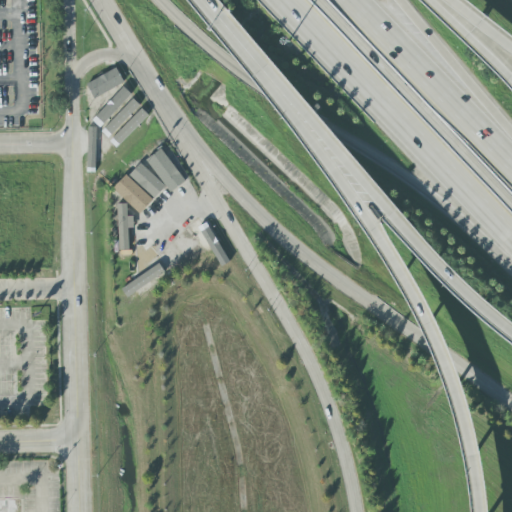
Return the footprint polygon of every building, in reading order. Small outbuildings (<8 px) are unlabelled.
[(123,84),(117,70),(86,83),(92,98),(123,84)] [(131,95),(123,88),(94,123),(102,130),(131,95)] [(137,109),(130,102),(103,132),(110,138),(137,109)] [(149,115),(141,108),(110,141),(117,148),(149,115)] [(83,168),(92,170),(100,130),(90,128),(83,168)] [(171,193),(186,181),(160,150),(146,162),(171,193)] [(154,199),(165,187),(140,163),(129,175),(154,199)] [(153,201),(125,175),(112,189),(139,215),(153,201)] [(127,216),(127,204),(118,204),(119,253),(129,253),(128,228),(133,228),(133,216),(127,216)] [(187,264),(222,243),(205,214),(184,226),(182,224),(167,232),(187,264)] [(153,247),(169,272),(184,262),(168,237),(153,247)] [(160,283),(149,269),(118,293),(129,307),(160,283)] [(0,511),(15,511),(15,500),(0,500),(0,511)]
